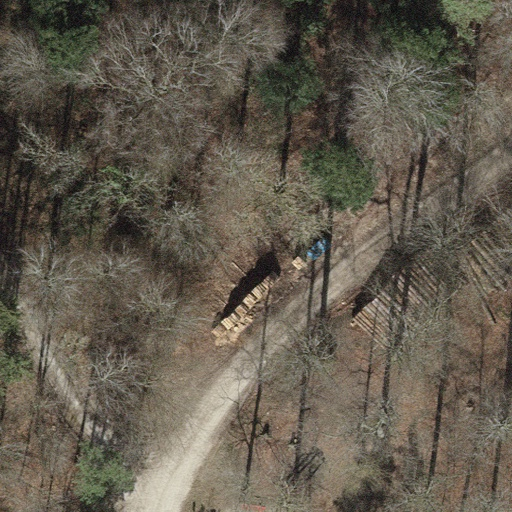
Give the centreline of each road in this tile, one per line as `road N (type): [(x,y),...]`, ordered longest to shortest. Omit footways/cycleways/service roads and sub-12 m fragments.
road 1 (track): [(511,155),(298,310),(179,454),(162,511)]
road 2 (track): [(0,220),(179,454)]
